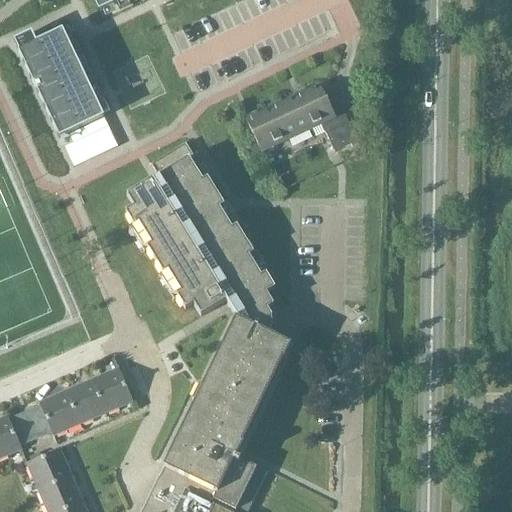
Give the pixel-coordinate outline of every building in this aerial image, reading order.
[(92,0),(99,14),(127,0),(92,0)] [(73,144),(64,148),(74,169),(118,148),(104,119),(63,31),(36,43),(32,34),(14,42),(19,52),(18,52),(18,53),(20,53),(21,54),(25,52),(65,137),(69,135),(73,144)] [(342,115),(340,116),(333,119),(322,97),(318,87),(244,122),(259,154),(320,126),(333,154),(356,143),(342,115)] [(291,345),(269,335),(272,328),(271,317),(267,311),(273,307),(273,306),(266,295),(274,290),(266,277),(270,275),(255,250),(251,253),(237,230),(241,228),(232,214),(225,203),(221,206),(207,183),(211,180),(196,156),(192,158),(183,145),(149,165),(155,174),(148,179),(150,182),(125,197),(132,209),(124,214),(131,226),(127,229),(142,254),(146,251),(161,274),(157,277),(172,301),(176,299),(183,311),(192,306),(199,318),(224,302),(234,318),(233,321),(200,389),(198,388),(190,403),(193,404),(168,455),(162,467),(167,470),(163,479),(159,477),(141,511),(235,511),(256,469),(236,459),(236,458),(238,455),(291,345)] [(90,381),(105,415),(131,404),(117,370),(90,381)] [(79,426),(105,415),(90,381),(64,393),(79,426)] [(52,438),(79,426),(64,393),(38,404),(39,406),(23,413),(35,440),(50,433),(52,438)] [(18,447),(35,440),(23,413),(7,420),(6,418),(0,420),(0,460),(20,452),(18,447)] [(38,491),(70,478),(59,451),(26,465),(38,491)] [(46,511),(59,511),(81,503),(70,478),(38,491),(46,511)] [(84,511),(81,503),(59,511),(84,511)]
